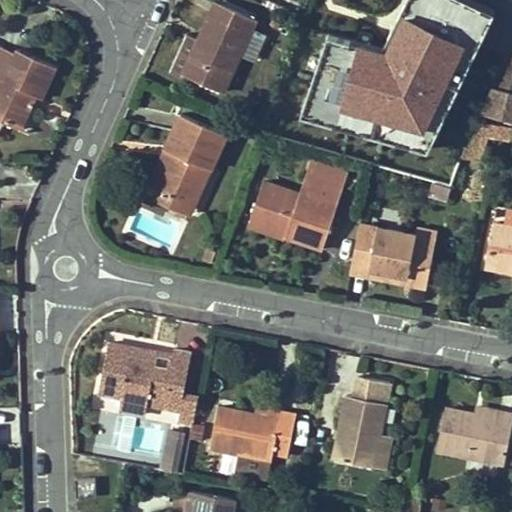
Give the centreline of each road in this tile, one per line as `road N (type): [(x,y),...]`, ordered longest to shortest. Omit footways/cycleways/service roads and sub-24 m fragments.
road 1 (residential): [(65,267),(511,353)]
road 2 (residential): [(142,15),(57,213),(65,267)]
road 3 (residential): [(53,511),(47,306),(65,267)]
